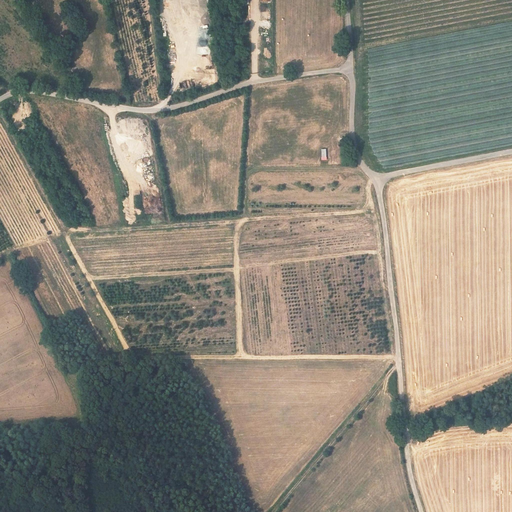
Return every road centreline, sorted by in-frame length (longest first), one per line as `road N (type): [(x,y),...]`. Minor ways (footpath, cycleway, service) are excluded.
road 1 (track): [(243,219),(71,230),(67,236),(128,351),(398,358)]
road 2 (unclassified): [(350,67),(352,140),(376,177),(407,457),(421,511)]
road 3 (unclassified): [(0,98),(30,90),(157,109),(239,85),(350,67)]
road 4 (track): [(240,356),(238,224),(361,211),(376,177)]
road 5 (track): [(273,511),(399,362)]
road 6 (track): [(511,152),(376,177)]
